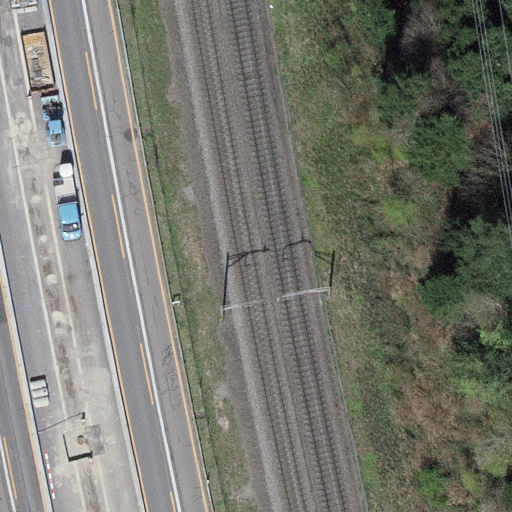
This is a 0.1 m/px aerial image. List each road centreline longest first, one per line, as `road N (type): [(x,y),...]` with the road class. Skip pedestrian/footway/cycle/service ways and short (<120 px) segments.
road 1 (motorway): [(147,511),(49,0)]
road 2 (motorway): [(0,260),(49,511)]
